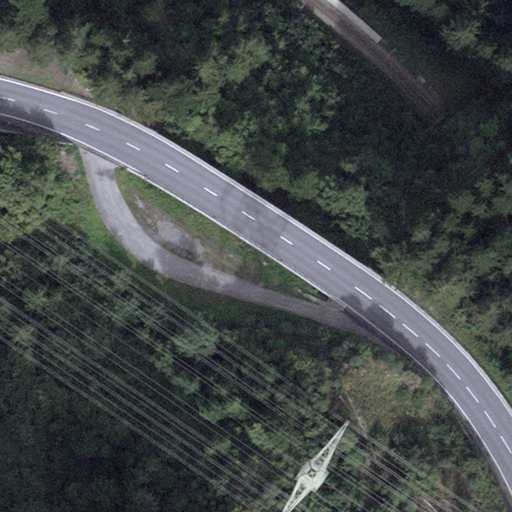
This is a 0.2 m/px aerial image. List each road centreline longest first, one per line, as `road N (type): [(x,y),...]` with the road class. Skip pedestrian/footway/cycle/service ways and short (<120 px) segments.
road 1 (primary): [(511,452),(473,393),(418,336),(339,277),(159,161),(0,100)]
road 2 (track): [(99,132),(116,213),(195,277),(320,317),(418,336)]
